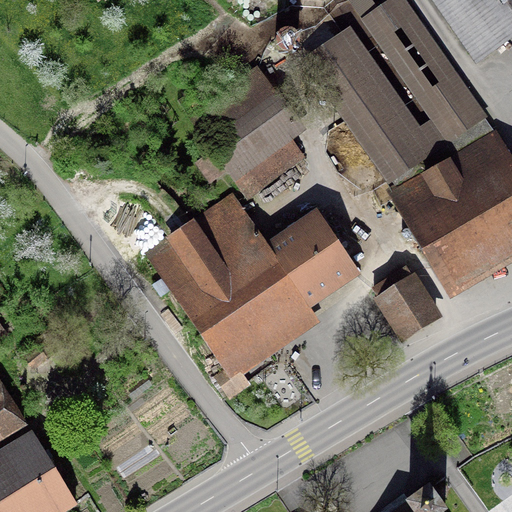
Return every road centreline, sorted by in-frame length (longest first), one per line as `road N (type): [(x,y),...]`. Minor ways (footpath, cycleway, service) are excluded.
road 1 (residential): [(0,132),(41,175),(261,468)]
road 2 (secondary): [(261,468),(511,326)]
